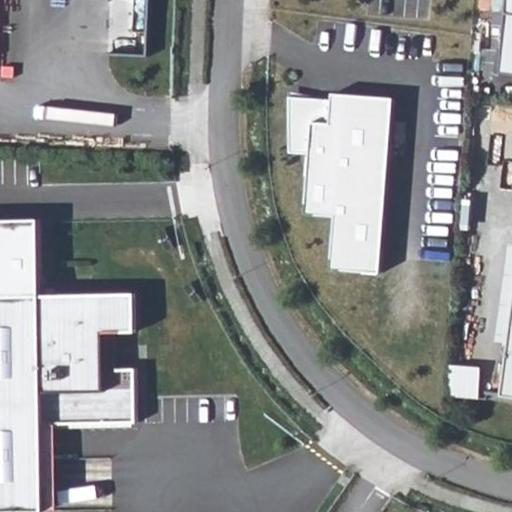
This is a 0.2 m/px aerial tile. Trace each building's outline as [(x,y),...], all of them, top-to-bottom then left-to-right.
[(313,116),(331,118),(332,95),(288,92),(288,149),(311,150),(313,116)] [(399,99),(332,95),(331,118),(313,116),(311,150),(309,208),(338,210),(332,268),(386,272),(399,99)] [(134,331),(135,292),(0,294),(0,511),(45,510),(44,423),(136,422),(135,368),(117,368),(105,368),(103,332),(116,331),(134,331)] [(511,321),(502,395),(511,396),(511,321)] [(105,368),(117,368),(116,331),(103,332),(105,368)]
